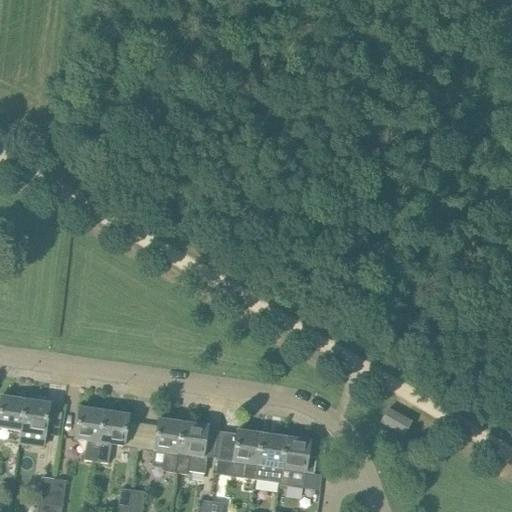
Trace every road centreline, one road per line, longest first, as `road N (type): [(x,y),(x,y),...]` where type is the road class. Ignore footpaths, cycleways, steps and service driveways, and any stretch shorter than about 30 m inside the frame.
road 1 (track): [(511,458),(0,158)]
road 2 (residential): [(358,458),(321,410),(297,398),(0,356)]
